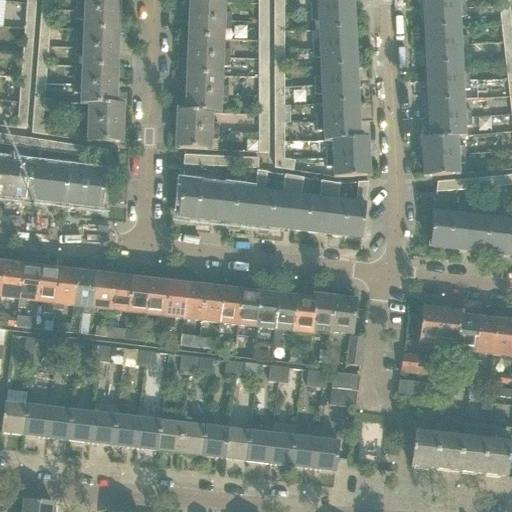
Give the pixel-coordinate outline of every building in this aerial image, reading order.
[(41,0),(40,11),(50,11),(51,0),(41,0)] [(75,5),(75,12),(117,14),(117,0),(84,0),(85,5),(75,5)] [(272,0),(273,16),(284,15),(283,0),(272,0)] [(310,6),(310,14),(351,12),(350,0),(317,0),(318,6),(310,6)] [(454,0),(422,0),(423,12),(464,10),(464,1),(455,2),(454,0)] [(496,0),(498,9),(509,8),(508,0),(496,0)] [(190,2),(189,21),(230,22),(230,15),(222,14),(222,4),(190,2)] [(268,6),(257,5),(257,24),(268,24),(268,6)] [(26,6),(24,31),(33,32),(35,7),(26,6)] [(498,9),(500,27),(511,26),(509,8),(498,9)] [(464,10),(423,12),(424,31),(456,29),(456,18),(465,18),(464,10)] [(40,11),(39,29),(49,30),(50,11),(40,11)] [(84,22),(84,31),(116,33),(117,14),(75,12),(75,21),(84,22)] [(319,22),(319,32),(352,31),(351,12),(310,14),(310,23),(319,22)] [(273,16),(273,34),(284,34),(284,15),(273,16)] [(189,21),(188,39),(221,40),(221,31),(230,31),(230,22),(189,21)] [(268,24),(257,24),(257,42),(268,42),(268,24)] [(500,27),(502,45),(511,44),(511,35),(511,26),(500,27)] [(39,29),(38,48),(47,48),(49,30),(39,29)] [(456,29),(424,31),(425,49),(467,47),(466,38),(457,39),(456,29)] [(24,31),(22,56),(31,57),(33,32),(24,31)] [(74,41),(74,49),(115,51),(116,33),(84,31),(83,41),(74,41)] [(312,43),(312,51),(353,49),(352,31),(319,32),(320,43),(312,43)] [(273,34),(273,53),(284,52),(284,34),(273,34)] [(188,39),(187,57),(229,59),(229,51),(220,51),(221,40),(188,39)] [(268,42),(257,42),(258,60),(268,61),(268,42)] [(511,44),(502,45),(504,64),(511,63),(511,44)] [(467,47),(425,49),(426,67),(458,66),(458,64),(472,64),(471,55),(467,55),(467,47)] [(38,48),(36,66),(46,66),(47,48),(38,48)] [(83,58),(82,68),(115,69),(115,51),(74,49),(73,58),(83,58)] [(320,59),(321,69),(353,67),(353,49),(312,51),(312,59),(320,59)] [(273,53),(273,71),(284,71),(284,52),(273,53)] [(22,56),(20,80),(29,81),(31,57),(22,56)] [(187,57),(187,76),(219,77),(219,68),(228,69),(229,59),(187,57)] [(268,61),(258,60),(258,79),(268,79),(268,61)] [(36,66),(35,84),(45,85),(46,66),(36,66)] [(458,66),(426,67),(427,86),(468,84),(468,74),(458,75),(458,66)] [(313,80),(314,88),(354,86),(353,67),(321,69),(321,80),(313,80)] [(72,79),(72,86),(114,88),(115,69),(82,68),(82,80),(72,79)] [(273,71),(273,90),(284,89),(284,71),(273,71)] [(187,76),(186,94),(227,96),(227,89),(219,89),(219,77),(187,76)] [(268,79),(258,79),(258,97),(268,98),(268,79)] [(20,80),(18,105),(27,106),(29,81),(20,80)] [(35,84),(33,103),(43,103),(45,85),(35,84)] [(468,84),(427,86),(427,97),(428,104),(460,102),(459,91),(469,91),(468,84)] [(81,105),(89,105),(121,107),(121,106),(113,106),(114,88),(72,86),(72,94),(81,94),(81,105)] [(322,95),(323,106),(355,104),(354,86),(314,88),(314,96),(322,95)] [(273,90),(273,108),(284,108),(284,89),(273,90)] [(177,112),(209,114),(217,114),(218,104),(226,104),(227,96),(186,94),(185,112),(177,112)] [(268,98),(258,97),(258,116),(268,116),(268,98)] [(460,102),(428,104),(428,122),(470,120),(470,111),(460,111),(460,102)] [(33,103),(32,121),(42,122),(43,103),(33,103)] [(323,116),(315,116),(316,124),(325,124),(356,123),(355,104),(324,106),(323,106),(323,116)] [(18,105),(16,129),(25,129),(27,106),(18,105)] [(80,116),(80,123),(120,125),(121,107),(89,105),(88,116),(80,116)] [(284,108),(273,108),(273,127),(284,126),(284,124),(288,124),(288,107),(284,108)] [(177,112),(176,131),(217,132),(217,124),(209,123),(209,114),(177,112)] [(268,116),(258,116),(258,134),(268,135),(268,116)] [(428,122),(429,141),(455,140),(463,139),(462,129),(471,129),(470,120),(428,122)] [(32,121),(31,134),(46,136),(47,125),(48,122),(42,122),(32,121)] [(120,125),(80,123),(79,132),(87,133),(87,143),(120,144),(120,125)] [(325,124),(316,124),(316,133),(325,132),(325,142),(333,142),(365,141),(365,140),(357,140),(356,123),(325,124)] [(273,127),(273,145),(284,144),(284,126),(273,127)] [(217,132),(176,131),(175,150),(208,151),(208,140),(216,141),(217,132)] [(268,135),(258,134),(258,154),(268,154),(268,135)] [(0,144),(14,147),(15,137),(0,135),(0,144)] [(14,147),(32,150),(33,140),(15,137),(14,147)] [(32,150),(51,153),(52,143),(33,140),(32,150)] [(422,141),(423,159),(464,157),(464,149),(455,149),(455,140),(429,141),(422,141)] [(326,152),(326,161),(366,159),(365,141),(333,142),(333,152),(326,152)] [(51,153),(69,155),(70,146),(52,143),(51,153)] [(284,144),(273,145),(273,163),(278,163),(281,163),(284,162),(284,160),(284,144)] [(69,155),(87,158),(88,149),(70,146),(69,155)] [(88,149),(87,158),(105,161),(107,151),(88,149)] [(182,166),(202,166),(202,157),(182,156),(182,166)] [(202,166),(220,167),(221,158),(202,157),(202,166)] [(464,157),(423,159),(424,178),(456,177),(456,166),(465,165),(464,157)] [(220,167),(239,168),(239,158),(221,158),(220,167)] [(239,158),(239,168),(256,169),(257,159),(239,158)] [(366,159),(326,161),(326,169),(334,169),(335,179),(367,178),(366,159)] [(278,163),(273,163),(273,168),(293,171),(294,162),(284,160),(284,162),(281,163),(278,163)] [(0,196),(8,198),(12,166),(0,164),(0,196)] [(8,198),(26,200),(30,168),(12,166),(8,198)] [(26,200),(45,202),(49,170),(30,168),(26,200)] [(45,202),(63,204),(67,172),(49,170),(45,202)] [(70,206),(81,208),(85,174),(67,172),(63,204),(69,205),(70,206)] [(254,194),(251,226),(269,229),(273,196),(264,195),(264,190),(266,173),(257,172),(254,194)] [(85,174),(81,208),(94,209),(94,208),(100,209),(104,176),(85,174)] [(511,185),(511,176),(494,178),(493,189),(511,187),(511,185)] [(273,196),(269,229),(287,231),(291,198),(293,178),(284,177),(282,190),(281,197),(273,196)] [(291,198),(287,231),(305,233),(309,200),(300,199),(301,192),(303,180),(293,178),(291,198)] [(494,178),(475,179),(474,190),(493,189),(494,178)] [(475,179),(456,181),(455,191),(474,190),(475,179)] [(455,191),(456,181),(436,182),(435,193),(455,191)] [(309,200),(305,233),(324,235),(328,203),(330,185),(330,184),(320,183),(318,199),(318,201),(309,200)] [(346,205),(342,238),(354,240),(355,238),(361,239),(368,183),(357,184),(355,206),(346,205)] [(328,203),(324,235),(329,236),(330,237),(342,238),(346,205),(337,204),(338,198),(339,185),(330,184),(330,185),(328,203)] [(184,220),(195,222),(199,187),(181,185),(177,218),(183,219),(184,220)] [(208,221),(214,222),(218,190),(199,187),(195,222),(207,223),(208,221)] [(214,222),(232,224),(236,192),(218,190),(214,222)] [(232,224),(251,226),(254,194),(236,192),(232,224)] [(429,247),(448,249),(452,217),(433,214),(429,247)] [(448,249),(467,251),(471,219),(452,217),(448,249)] [(467,251),(485,253),(489,221),(471,219),(467,251)] [(485,253),(503,256),(507,223),(489,221),(485,253)] [(511,223),(507,223),(503,256),(511,256),(511,223)] [(0,293),(0,298),(17,301),(21,268),(3,266),(0,293)] [(17,301),(16,308),(24,309),(25,302),(35,303),(39,270),(21,268),(17,301)] [(59,273),(54,311),(62,312),(62,306),(72,307),(76,271),(66,269),(64,273),(59,273)] [(39,270),(35,303),(44,304),(42,314),(53,315),(54,311),(59,273),(39,270)] [(76,271),(72,307),(82,308),(81,315),(90,316),(91,309),(95,277),(90,276),(89,272),(76,271)] [(91,309),(109,312),(113,279),(95,277),(91,309)] [(109,312),(127,314),(131,281),(113,279),(109,312)] [(127,314),(146,316),(150,283),(131,281),(127,314)] [(163,327),(164,318),(168,285),(150,283),(146,316),(156,317),(155,326),(163,327)] [(163,327),(163,329),(172,330),(173,330),(173,328),(174,319),(182,320),(186,287),(185,287),(185,286),(174,285),(174,286),(173,286),(168,285),(164,318),(163,327)] [(186,287),(182,320),(200,322),(204,290),(199,289),(198,289),(198,288),(187,286),(187,287),(186,287)] [(200,322),(219,324),(223,292),(204,290),(200,322)] [(219,324),(237,327),(241,294),(223,292),(219,324)] [(237,327),(256,329),(259,296),(241,294),(237,327)] [(256,329),(254,347),(273,349),(278,298),(259,296),(256,329)] [(278,298),(273,349),(279,350),(280,336),(292,337),(292,333),(296,300),(278,298)] [(311,331),(330,333),(333,301),(314,298),(313,302),(311,331)] [(310,335),(311,331),(313,302),(296,300),(292,333),(310,335)] [(333,301),(330,333),(351,335),(355,303),(333,301)] [(418,343),(438,345),(442,312),(422,310),(418,343)] [(446,346),(455,347),(459,319),(460,315),(442,312),(438,345),(437,356),(444,357),(446,346)] [(90,316),(81,315),(79,336),(88,337),(90,316)] [(8,318),(7,326),(14,327),(15,319),(8,318)] [(15,319),(14,327),(23,328),(24,320),(15,319)] [(465,359),(473,360),(477,321),(459,319),(455,347),(455,351),(465,352),(465,359)] [(481,354),(492,355),(496,323),(477,321),(473,360),(481,361),(481,354)] [(44,322),(43,331),(51,332),(52,323),(44,322)] [(492,355),(510,358),(511,340),(511,324),(496,323),(492,355)] [(57,324),(56,333),(69,334),(70,325),(57,324)] [(95,328),(94,337),(106,338),(107,329),(95,328)] [(107,329),(106,338),(125,340),(126,331),(107,329)] [(126,331),(125,340),(143,343),(144,335),(144,333),(126,331)] [(144,335),(143,343),(161,345),(162,337),(144,335)] [(179,345),(178,347),(197,349),(198,339),(199,338),(180,336),(179,345)] [(25,339),(22,363),(31,365),(32,354),(34,340),(25,339)] [(45,355),(55,356),(57,340),(47,339),(45,355)] [(198,339),(197,349),(215,351),(216,341),(198,339)] [(346,366),(359,368),(363,341),(349,339),(346,366)] [(57,340),(55,356),(64,357),(65,340),(57,340)] [(223,344),(222,351),(233,353),(234,345),(223,344)] [(91,346),(90,361),(99,362),(101,348),(91,346)] [(101,348),(99,362),(121,365),(123,350),(101,348)] [(123,350),(121,365),(133,366),(135,352),(123,350)] [(320,351),(318,364),(326,365),(328,352),(320,351)] [(135,352),(133,366),(144,368),(145,353),(135,352)] [(145,353),(144,368),(153,369),(155,354),(145,353)] [(290,354),(289,364),(297,365),(298,355),(290,354)] [(400,372),(434,377),(435,365),(416,363),(417,357),(403,355),(400,372)] [(180,357),(178,372),(188,373),(190,358),(180,357)] [(190,358),(188,373),(197,374),(199,359),(190,358)] [(212,361),(199,359),(197,374),(210,376),(212,361)] [(224,361),(223,377),(233,378),(234,362),(224,361)] [(234,362),(233,378),(254,380),(256,366),(256,365),(234,362)] [(267,382),(277,383),(279,367),(268,366),(267,382)] [(279,367),(277,383),(285,384),(287,368),(279,367)] [(463,380),(470,381),(471,372),(464,371),(463,380)] [(307,372),(306,387),(324,390),(326,374),(307,372)] [(471,372),(470,381),(479,381),(480,372),(471,372)] [(333,375),(331,390),(356,394),(358,378),(333,375)] [(500,384),(508,385),(508,376),(501,375),(500,384)] [(398,383),(397,397),(423,400),(424,386),(398,383)] [(435,400),(443,401),(444,387),(436,386),(435,400)] [(444,387),(443,401),(452,402),(453,388),(444,387)] [(492,394),(492,397),(511,399),(511,391),(494,389),(493,389),(492,389),(492,390),(492,392),(492,394)] [(356,394),(331,390),(329,407),(353,409),(356,394)] [(482,392),(480,408),(490,409),(492,397),(492,394),(482,392)] [(93,415),(90,444),(112,447),(114,425),(115,419),(115,418),(117,407),(94,404),(93,415)] [(0,434),(23,436),(26,407),(3,405),(0,434)] [(23,436),(45,439),(48,410),(26,407),(23,436)] [(45,439),(67,442),(71,413),(48,410),(45,439)] [(67,442),(90,444),(93,415),(71,413),(67,442)] [(112,447),(134,449),(137,420),(115,418),(112,447)] [(134,449),(156,452),(160,423),(137,420),(134,449)] [(156,452),(179,455),(182,426),(160,423),(156,452)] [(179,455),(201,457),(204,428),(182,426),(179,455)] [(462,439),(458,474),(482,476),(486,442),(486,435),(487,432),(487,428),(464,426),(464,430),(462,439)] [(201,457),(223,460),(226,431),(204,428),(201,457)] [(486,442),(482,476),(507,479),(509,459),(510,448),(511,445),(511,433),(511,431),(487,428),(487,432),(486,435),(486,442)] [(223,460),(245,462),(249,433),(226,431),(223,460)] [(245,462),(268,465),(271,436),(249,433),(245,462)] [(410,468),(435,471),(439,437),(414,434),(410,468)] [(268,465),(290,467),(293,438),(271,436),(268,465)] [(435,471),(458,474),(462,439),(439,437),(435,471)] [(290,467),(312,470),(315,441),(293,438),(290,467)] [(315,441),(312,470),(335,473),(338,444),(315,441)] [(23,501),(21,511),(51,511),(52,504),(23,501)]
